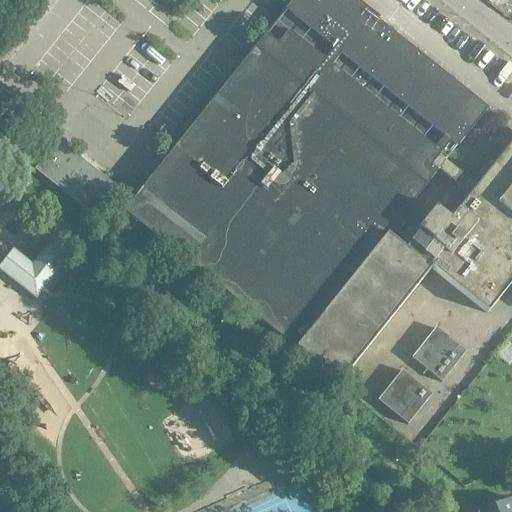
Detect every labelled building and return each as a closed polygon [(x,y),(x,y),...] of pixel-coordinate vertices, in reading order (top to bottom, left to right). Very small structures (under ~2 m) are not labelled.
[(290,0),(122,214),(336,385),(429,270),(485,315),(511,281),(511,142),(447,224),(431,211),(415,232),(418,234),(404,252),(385,237),(485,111),(346,0),(290,0)] [(118,190),(58,142),(58,141),(34,171),(95,219),(118,190)] [(20,281),(38,295),(72,251),(54,237),(33,264),(13,248),(2,262),(22,277),(20,281)] [(440,384),(465,354),(435,330),(410,360),(440,384)] [(407,426),(430,396),(400,373),(377,403),(407,426)] [(511,511),(511,502),(487,511),(511,511)]
